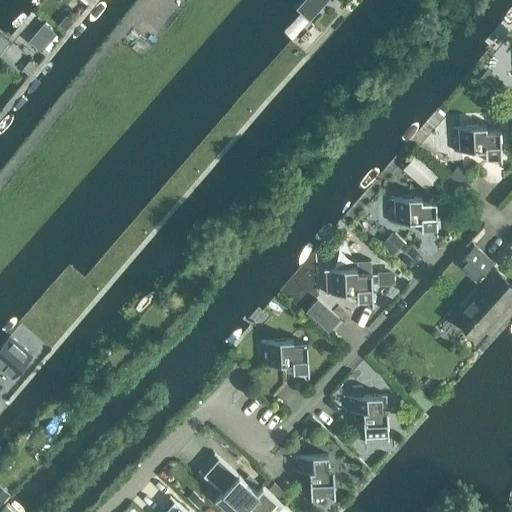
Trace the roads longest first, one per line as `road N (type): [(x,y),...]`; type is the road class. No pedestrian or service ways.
road 1 (residential): [(107,511),(211,402),(265,449),(511,176)]
road 2 (unknown): [(0,185),(146,0)]
